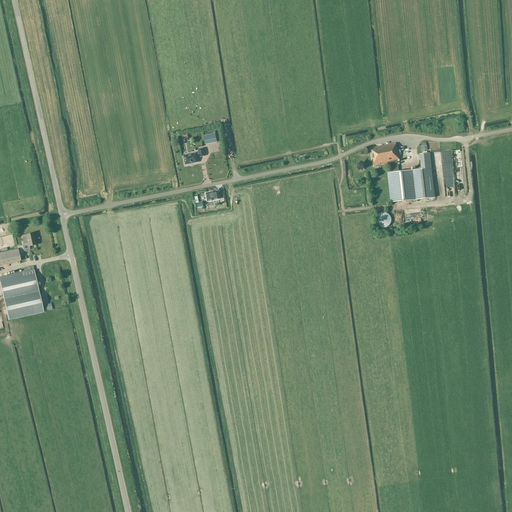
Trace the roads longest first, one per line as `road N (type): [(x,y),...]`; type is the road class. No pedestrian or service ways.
road 1 (unclassified): [(62,215),(315,165),(382,140),(511,129)]
road 2 (unclassified): [(128,511),(62,215)]
road 3 (unclassified): [(12,0),(62,215)]
